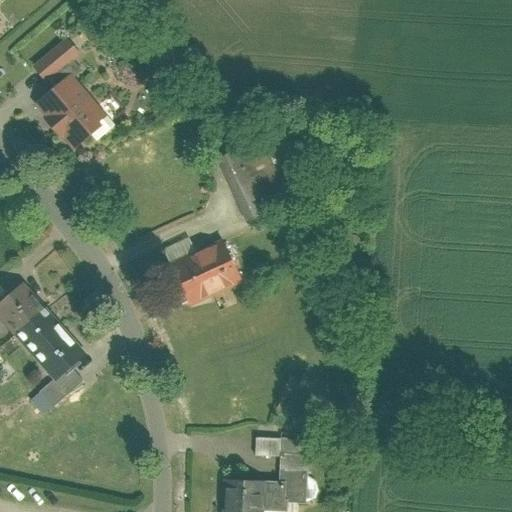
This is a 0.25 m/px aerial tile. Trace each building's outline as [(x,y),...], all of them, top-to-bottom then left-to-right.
[(66,35),(33,65),(49,84),(67,68),(83,54),(66,35)] [(110,115),(67,68),(49,84),(32,99),(74,147),(110,115)] [(264,139),(217,160),(245,221),(292,201),(264,139)] [(223,237),(168,261),(187,305),(242,281),(223,237)] [(47,308),(22,278),(6,291),(0,296),(0,322),(13,337),(47,308)] [(222,308),(238,301),(231,287),(216,294),(222,308)] [(86,351),(47,308),(13,337),(52,381),(68,368),(86,351)] [(81,383),(68,368),(52,381),(33,398),(47,414),(81,383)] [(280,421),(253,422),(254,456),(280,456),(280,421)] [(280,479),(222,477),(221,511),(285,511),(286,507),(305,508),(306,457),(280,456),(280,479)]
